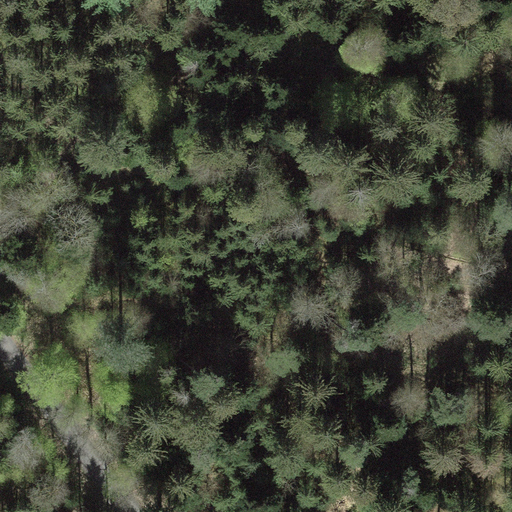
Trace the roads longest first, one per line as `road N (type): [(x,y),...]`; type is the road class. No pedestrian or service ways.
road 1 (track): [(2,219),(217,0)]
road 2 (residential): [(0,351),(124,511)]
